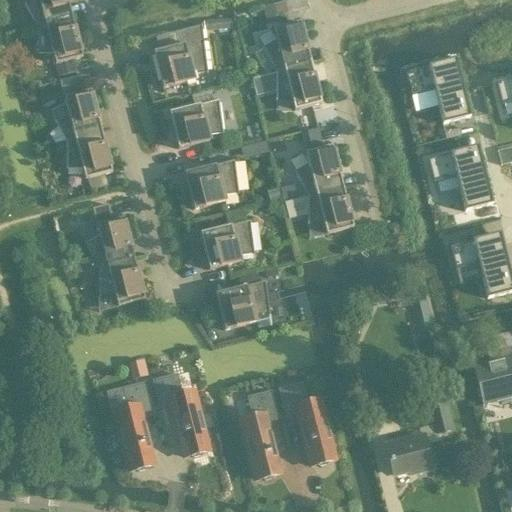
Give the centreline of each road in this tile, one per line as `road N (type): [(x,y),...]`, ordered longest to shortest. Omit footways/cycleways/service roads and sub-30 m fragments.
road 1 (residential): [(169,288),(98,0)]
road 2 (residential): [(376,225),(325,17)]
